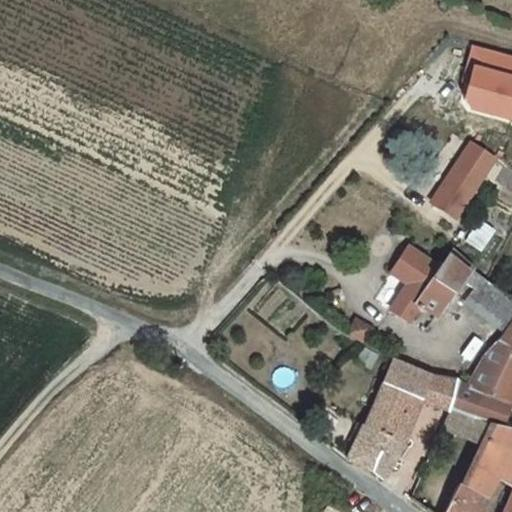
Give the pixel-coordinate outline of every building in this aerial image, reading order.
[(511,58),(473,39),(454,77),(464,99),(511,122),(511,58)] [(466,148),(428,206),(451,221),(489,163),(466,148)] [(469,242),(480,251),(495,234),(484,224),(469,242)] [(423,298),(439,271),(406,250),(389,274),(408,288),(423,298)] [(472,270),(449,255),(439,271),(423,298),(408,288),(390,313),(410,325),(417,313),(438,325),(472,270)] [(511,317),(496,343),(511,351),(511,317)] [(349,341),(365,349),(374,329),(355,319),(344,338),(349,341)] [(511,351),(496,343),(481,369),(503,378),(494,397),(511,402),(511,351)] [(401,367),(392,364),(350,463),(362,469),(374,474),(386,481),(407,450),(412,435),(416,427),(425,406),(454,415),(464,387),(445,382),(430,377),(415,372),(408,370),(401,367)] [(503,378),(481,369),(469,388),(494,397),(503,378)] [(496,427),(511,402),(494,397),(469,388),(464,387),(454,415),(478,421),(488,425),(496,427)] [(466,469),(488,425),(478,421),(454,415),(441,461),(466,469)] [(511,431),(496,427),(488,425),(466,469),(473,471),(464,488),(459,486),(447,511),(483,511),(500,479),(511,456),(511,431)] [(511,484),(511,456),(500,479),(511,484)]
